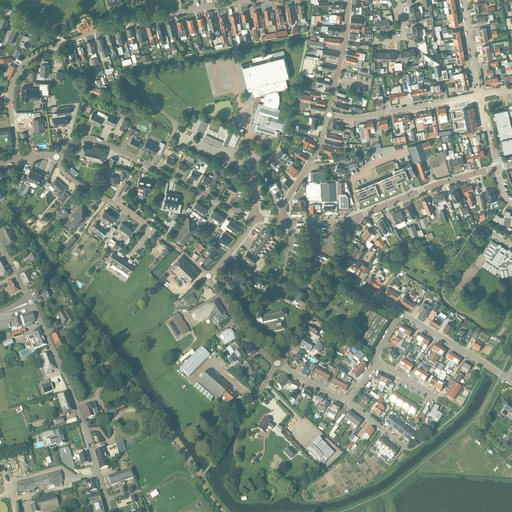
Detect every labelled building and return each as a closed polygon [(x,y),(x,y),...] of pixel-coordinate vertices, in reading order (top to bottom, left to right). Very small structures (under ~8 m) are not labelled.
[(482,11),(483,14),(488,13),(492,12),(495,12),(494,7),(487,8),(483,9),(482,3),(474,5),(476,12),(482,11)] [(294,19),(292,6),(287,7),(287,11),(286,12),(288,24),(294,23),(293,19),(294,19)] [(409,8),(410,14),(422,12),(421,6),(409,8)] [(281,8),(275,9),(278,24),(284,23),(283,15),(282,16),(281,8)] [(264,10),(267,26),(275,25),(273,16),(271,17),(269,10),(264,10)] [(254,21),(255,27),(262,26),(260,15),(259,11),(253,12),(254,17),(253,17),(253,21),(254,21)] [(410,14),(411,21),(422,19),(421,16),(423,15),(422,12),(410,14)] [(489,22),(490,25),(498,24),(497,18),(493,19),(492,12),(488,13),(488,15),(485,16),(476,17),(477,24),(486,22),(489,22)] [(242,14),(244,29),(249,29),(252,29),(251,21),(248,21),(247,13),(242,14)] [(317,24),(317,20),(321,20),(321,15),(311,15),(312,25),(317,24)] [(381,20),(383,29),(390,28),(389,21),(393,21),(392,15),(385,16),(386,19),(381,20)] [(91,21),(88,16),(82,19),(85,24),(79,27),(82,33),(94,26),(91,21)] [(214,16),(208,18),(211,30),(208,31),(211,40),(216,38),(215,34),(218,33),(214,16)] [(225,17),(219,17),(221,25),(222,32),(229,31),(228,24),(226,24),(225,17)] [(375,21),(376,30),(383,29),(381,20),(377,21),(376,17),(374,18),(375,21)] [(8,21),(1,18),(0,20),(0,26),(5,29),(8,21)] [(200,28),(201,28),(203,33),(207,32),(203,18),(202,18),(200,18),(200,19),(197,19),(199,27),(200,28)] [(193,19),(187,21),(190,33),(196,31),(193,19)] [(72,20),(69,25),(74,28),(77,24),(72,20)] [(179,30),(180,36),(186,35),(185,29),(183,21),(177,22),(179,30)] [(173,22),(166,24),(170,36),(176,35),(173,22)] [(160,41),(161,46),(169,43),(167,36),(165,36),(164,32),(161,24),(157,25),(159,33),(161,41),(160,41)] [(149,38),(151,46),(159,43),(156,35),(155,33),(153,25),(146,27),(148,35),(149,35),(149,38)] [(412,27),(413,34),(425,32),(424,29),(420,29),(420,26),(412,27)] [(452,34),(453,38),(460,37),(459,30),(453,31),(453,28),(447,29),(446,26),(441,27),(442,33),(448,32),(448,34),(452,34)] [(9,39),(16,42),(21,30),(14,27),(9,39)] [(142,27),(136,28),(140,43),(146,41),(142,27)] [(133,50),(133,52),(138,50),(136,43),(137,43),(136,40),(135,40),(134,36),(132,28),(126,30),(128,37),(128,40),(130,39),(131,44),(132,50),(133,50)] [(118,40),(119,45),(125,43),(122,30),(116,32),(118,40)] [(419,49),(427,53),(426,46),(425,38),(422,39),(422,36),(425,35),(425,32),(413,34),(414,41),(417,40),(419,47),(419,49)] [(110,45),(111,49),(116,48),(114,41),(111,33),(106,35),(109,43),(110,42),(110,45)] [(355,41),(360,42),(360,38),(362,39),(362,37),(364,38),(364,37),(366,37),(366,35),(360,34),(356,33),(356,35),(350,33),(349,40),(355,41)] [(309,46),(323,48),(324,43),(329,43),(339,45),(340,40),(330,38),(319,37),(319,35),(311,34),(310,39),(316,40),(316,37),(319,38),(319,41),(310,40),(309,46)] [(35,44),(34,44),(37,42),(36,40),(37,40),(35,37),(35,38),(34,36),(29,39),(28,37),(23,35),(20,44),(24,45),(25,45),(27,48),(30,46),(30,47),(35,44)] [(101,50),(103,57),(104,57),(104,59),(110,57),(107,48),(105,48),(102,37),(96,39),(100,50),(101,50)] [(443,43),(445,49),(450,48),(449,45),(454,44),(461,43),(460,37),(453,38),(454,42),(449,43),(449,42),(443,43)] [(92,59),(97,57),(92,41),(87,42),(90,54),(92,59)] [(364,49),(368,50),(369,46),(368,46),(368,43),(360,43),(348,41),(348,45),(359,47),(360,45),(364,46),(364,49)] [(85,63),(87,70),(90,68),(88,61),(87,61),(85,52),(84,53),(82,45),(77,46),(79,54),(80,57),(82,57),(82,60),(83,60),(83,63),(85,63)] [(63,59),(65,64),(69,63),(68,62),(71,61),(71,62),(76,60),(72,49),(67,51),(69,57),(67,58),(67,57),(63,59)] [(337,58),(338,53),(323,50),(317,49),(315,55),(318,56),(318,54),(322,55),(337,58)] [(415,58),(415,60),(419,60),(418,52),(414,53),(414,49),(407,51),(408,59),(415,58)] [(272,53),(252,58),(253,62),(241,65),(247,89),(248,89),(249,92),(253,91),(254,97),(263,95),(264,98),(261,98),(261,101),(264,102),(263,105),(258,103),(253,123),(253,122),(250,130),(259,132),(259,131),(279,136),(280,130),(284,131),(287,121),(278,118),(280,109),(277,109),(279,103),(279,97),(278,91),(288,89),(286,80),(291,78),(285,54),(283,50),(272,53)] [(357,59),(364,61),(365,54),(359,52),(358,54),(347,51),(346,55),(357,58),(357,59)] [(141,55),(143,62),(149,60),(148,54),(141,55)] [(99,62),(97,57),(92,59),(89,59),(91,65),(99,62)] [(354,66),(361,68),(362,61),(357,59),(346,57),(345,61),(355,63),(354,66)] [(441,75),(440,65),(439,65),(439,64),(431,59),(428,63),(433,66),(435,76),(441,75)] [(29,80),(36,81),(36,79),(44,80),(44,76),(48,76),(49,65),(48,64),(48,62),(47,61),(43,61),(42,62),(42,64),(41,64),(41,67),(39,67),(39,71),(41,71),(41,74),(36,73),(30,73),(29,80)] [(11,79),(17,66),(13,64),(12,66),(10,64),(8,69),(10,70),(7,77),(8,77),(7,78),(10,79),(11,79)] [(491,78),(492,84),(498,83),(497,77),(494,78),(492,69),(490,70),(489,70),(490,75),(491,78)] [(460,78),(467,77),(466,71),(459,72),(459,74),(456,74),(450,76),(451,77),(454,76),(454,79),(460,78)] [(405,74),(407,84),(412,83),(411,77),(416,76),(415,72),(405,74)] [(317,87),(316,93),(319,93),(319,91),(325,92),(325,93),(328,94),(329,89),(325,89),(325,90),(325,89),(326,86),(329,86),(330,82),(329,81),(330,79),(325,78),(324,80),(319,79),(318,84),(323,85),(322,87),(320,87),(320,88),(317,87)] [(97,87),(103,89),(104,86),(102,85),(100,79),(95,80),(97,87)] [(395,84),(398,98),(406,97),(405,91),(401,92),(400,85),(397,86),(397,81),(395,81),(395,84)] [(419,88),(420,94),(427,93),(426,87),(423,88),(422,82),(417,83),(418,83),(419,88)] [(411,90),(412,96),(420,94),(419,88),(418,83),(414,84),(415,89),(411,90)] [(389,94),(390,100),(398,98),(395,84),(393,85),(393,88),(391,88),(392,90),(390,90),(391,94),(389,94)] [(434,92),(434,95),(442,93),(441,88),(440,88),(440,85),(437,85),(430,87),(431,92),(434,92)] [(21,100),(29,100),(29,99),(39,99),(40,89),(30,89),(30,88),(22,87),(21,100)] [(311,92),(311,95),(299,93),(298,101),(316,105),(325,106),(326,101),(317,99),(317,101),(311,100),(312,96),(319,97),(320,94),(311,92)] [(347,103),(351,104),(352,98),(348,97),(348,99),(345,98),(346,95),(337,93),(337,96),(336,100),(347,103)] [(375,100),(376,106),(384,104),(382,95),(378,96),(379,99),(375,100)] [(309,109),(323,112),(324,107),(310,104),(305,103),(304,107),(309,108),(309,109)] [(503,148),(504,152),(511,150),(511,149),(511,130),(509,117),(511,119),(511,118),(511,104),(509,106),(509,109),(494,112),(495,116),(494,116),(495,123),(496,123),(498,130),(499,130),(500,135),(499,136),(500,140),(501,140),(502,144),(501,144),(502,148),(503,148)] [(53,118),(54,127),(67,126),(65,114),(71,114),(70,107),(57,109),(57,113),(53,114),(54,118),(53,118)] [(440,115),(441,119),(444,118),(444,114),(446,114),(445,108),(437,110),(438,115),(440,115)] [(424,118),(426,127),(428,126),(427,120),(432,119),(432,118),(432,117),(431,111),(423,112),(424,118)] [(424,127),(424,131),(426,130),(426,127),(424,118),(423,112),(415,114),(416,119),(421,118),(422,121),(423,121),(423,124),(424,127)] [(95,124),(99,126),(103,120),(106,121),(106,122),(113,126),(116,120),(109,116),(108,116),(105,114),(103,118),(93,113),(89,121),(95,124)] [(401,116),(404,131),(407,130),(407,127),(408,127),(407,121),(410,121),(409,115),(401,116)] [(400,125),(402,131),(404,131),(401,116),(393,118),(395,126),(400,125)] [(203,140),(220,148),(221,144),(227,147),(228,145),(235,147),(240,135),(220,126),(220,125),(212,121),(211,123),(208,122),(201,119),(198,118),(192,131),(197,133),(205,137),(203,140)] [(46,120),(44,121),(44,119),(33,120),(34,126),(37,126),(37,131),(45,130),(45,126),(46,126),(46,120)] [(376,126),(378,136),(382,135),(381,130),(388,128),(386,119),(378,121),(379,126),(376,126)] [(373,122),(358,124),(361,137),(362,142),(361,142),(361,143),(362,146),(363,149),(360,149),(360,152),(363,151),(368,150),(367,148),(368,148),(366,142),(367,141),(366,138),(372,137),(371,133),(375,132),(374,127),(373,122)] [(342,132),(343,125),(332,124),(332,131),(342,132)] [(297,131),(306,134),(308,128),(298,125),(298,126),(296,125),(294,130),(297,131)] [(429,137),(430,138),(438,136),(437,132),(436,132),(435,126),(433,126),(434,132),(429,132),(429,133),(427,133),(428,137),(429,137)] [(416,133),(418,141),(428,139),(428,137),(427,133),(424,134),(423,132),(416,133)] [(129,144),(136,148),(139,142),(135,140),(137,136),(133,134),(131,138),(132,138),(129,144)] [(326,138),(341,142),(341,141),(344,142),(345,139),(342,138),(327,134),(326,138)] [(305,137),(302,135),(300,139),(303,141),(303,142),(305,143),(303,146),(307,148),(309,145),(314,147),(316,142),(305,137)] [(405,136),(393,138),(394,146),(406,143),(405,136)] [(151,153),(154,155),(157,150),(161,152),(165,144),(161,142),(158,146),(147,140),(143,149),(146,150),(146,151),(151,153)] [(324,144),(339,148),(339,147),(343,148),(344,145),(340,144),(325,140),(324,144)] [(416,162),(422,179),(428,177),(422,160),(428,158),(427,156),(429,155),(427,148),(429,147),(427,141),(422,143),(422,142),(408,147),(414,163),(416,162)] [(466,155),(467,162),(473,160),(471,153),(468,142),(460,144),(461,149),(467,148),(469,154),(466,155)] [(477,151),(479,158),(485,157),(483,150),(480,151),(478,144),(477,145),(475,145),(477,151)] [(300,152),(302,149),(296,145),(293,151),(298,154),(297,156),(305,161),(308,157),(300,152)] [(327,157),(331,158),(332,154),(333,154),(333,151),(336,152),(336,153),(342,154),(342,149),(336,149),(334,149),(323,145),(321,150),(328,152),(327,157)] [(94,165),(97,166),(98,162),(100,163),(101,163),(101,162),(102,162),(104,162),(105,156),(106,157),(107,153),(107,152),(89,147),(89,148),(83,146),(80,157),(80,158),(86,159),(87,159),(95,161),(94,165)] [(281,149),(275,155),(279,159),(282,156),(285,159),(288,157),(281,149)] [(457,167),(455,159),(452,149),(448,151),(450,158),(452,157),(452,160),(449,161),(451,169),(457,167)] [(165,163),(172,167),(175,161),(173,160),(174,158),(170,155),(169,158),(168,157),(165,163)] [(177,169),(184,173),(187,167),(189,168),(195,157),(191,155),(185,166),(180,163),(177,169)] [(462,157),(455,159),(457,167),(464,165),(462,157)] [(107,166),(113,169),(114,166),(117,161),(111,158),(110,160),(108,164),(107,166)] [(277,165),(272,160),(268,164),(273,169),(277,165)] [(375,168),(377,175),(396,167),(393,161),(375,168)] [(190,176),(197,179),(200,174),(199,174),(200,172),(203,173),(206,168),(201,165),(199,169),(198,169),(197,170),(194,168),(190,176)] [(299,170),(292,165),(288,172),(295,176),(299,170)] [(343,174),(346,174),(349,167),(346,166),(345,168),(337,165),(335,171),(343,174)] [(415,176),(411,165),(392,173),(394,176),(355,191),(359,202),(360,202),(372,197),(373,197),(379,194),(385,192),(385,191),(398,186),(397,182),(401,180),(402,182),(402,181),(408,179),(409,179),(415,176)] [(119,179),(124,180),(126,173),(127,174),(128,171),(122,169),(122,170),(116,168),(116,170),(121,171),(121,172),(119,179)] [(310,175),(317,180),(320,179),(325,179),(324,169),(317,169),(317,172),(310,173),(310,175)] [(25,183),(26,179),(32,181),(36,172),(30,170),(28,176),(24,174),(22,180),(21,181),(20,181),(17,192),(21,193),(25,183)] [(36,186),(40,188),(42,182),(39,181),(42,175),(36,172),(32,181),(37,184),(36,186)] [(209,175),(208,177),(205,176),(202,182),(208,185),(210,182),(214,184),(219,175),(215,173),(213,176),(209,175)] [(111,184),(117,186),(119,178),(106,175),(104,182),(111,184)] [(320,208),(321,208),(320,179),(317,180),(310,175),(310,178),(309,178),(309,182),(308,182),(308,183),(305,183),(306,200),(309,199),(309,204),(308,204),(308,209),(309,209),(309,212),(317,211),(316,208),(320,208)] [(282,184),(288,189),(292,184),(286,180),(287,179),(284,177),(281,181),(284,182),(282,184)] [(54,190),(53,191),(59,196),(56,199),(62,204),(70,196),(64,191),(66,188),(56,179),(51,184),(48,182),(45,185),(48,188),(50,186),(54,190)] [(321,211),(325,211),(326,212),(331,212),(332,211),(337,211),(337,202),(336,202),(336,200),(336,181),(336,179),(328,180),(328,179),(325,179),(320,179),(321,208),(321,211)] [(143,194),(147,195),(148,190),(150,190),(151,182),(139,180),(138,188),(144,189),(143,194)] [(228,191),(234,194),(237,188),(231,185),(231,184),(225,181),(220,190),(226,194),(228,191)] [(346,182),(336,181),(336,200),(338,200),(339,205),(339,211),(348,210),(348,206),(351,205),(351,204),(353,204),(351,197),(349,191),(346,182)] [(125,182),(122,189),(127,191),(130,185),(125,182)] [(272,183),(269,185),(272,190),(276,198),(280,196),(280,195),(282,194),(276,182),(272,183)] [(306,212),(306,200),(305,183),(304,183),(303,183),(302,184),(302,185),(302,184),(297,192),(296,191),(293,195),(293,198),(293,204),(292,205),(293,213),(306,212)] [(466,196),(469,206),(475,204),(472,195),(471,191),(473,191),(471,185),(464,187),(466,196)] [(480,195),(483,203),(487,202),(496,200),(493,190),(487,192),(487,193),(480,195)] [(457,201),(459,207),(465,204),(463,198),(460,199),(457,191),(450,194),(453,202),(457,201)] [(447,203),(443,193),(436,196),(439,206),(447,203)] [(179,196),(167,194),(165,205),(169,205),(169,207),(176,209),(179,196)] [(427,213),(427,215),(434,212),(428,198),(422,201),(424,208),(422,209),(422,210),(423,214),(424,214),(427,213)] [(184,214),(187,216),(189,212),(192,213),(194,210),(197,212),(202,205),(196,202),(191,209),(188,207),(186,211),(184,214)] [(133,213),(136,208),(128,203),(125,207),(133,213)] [(66,224),(74,232),(88,216),(82,211),(85,208),(81,205),(71,216),(72,216),(70,218),(71,219),(66,224)] [(197,222),(200,224),(204,218),(202,217),(202,216),(207,209),(202,205),(197,212),(199,214),(198,216),(200,218),(197,222)] [(409,218),(411,221),(414,220),(412,217),(415,216),(411,206),(404,209),(408,218),(409,218)] [(443,220),(448,218),(443,206),(438,208),(443,220)] [(465,215),(466,217),(470,215),(469,213),(467,206),(460,208),(463,215),(465,215)] [(135,214),(144,220),(146,216),(145,215),(147,213),(139,208),(135,214)] [(66,218),(70,213),(66,210),(62,215),(66,218)] [(213,221),(218,214),(213,210),(208,217),(213,221)] [(401,210),(392,214),(396,224),(405,220),(401,210)] [(101,222),(104,224),(110,215),(104,211),(100,217),(103,219),(101,222)] [(510,212),(505,211),(503,218),(501,218),(499,217),(497,219),(495,217),(494,218),(501,224),(511,225),(511,216),(509,215),(510,212)] [(218,214),(213,221),(219,225),(223,218),(218,214)] [(104,224),(107,226),(108,223),(111,225),(115,218),(110,215),(104,224)] [(419,219),(422,229),(429,226),(427,219),(429,218),(428,216),(419,219)] [(382,219),(377,222),(381,228),(380,229),(379,228),(376,230),(383,240),(385,239),(382,233),(388,230),(382,219)] [(191,235),(198,228),(197,227),(189,220),(182,227),(191,235)] [(230,220),(226,226),(236,233),(240,227),(230,220)] [(97,232),(103,226),(96,221),(91,227),(97,232)] [(115,233),(117,235),(119,231),(122,233),(127,226),(122,223),(117,230),(115,233)] [(410,226),(416,240),(419,238),(424,236),(421,229),(417,231),(414,224),(410,226)] [(0,230),(0,235),(6,246),(12,242),(14,246),(17,244),(10,230),(11,230),(8,226),(0,230)] [(103,226),(97,232),(103,236),(108,230),(103,226)] [(127,226),(122,233),(127,237),(132,230),(127,226)] [(416,240),(410,226),(407,227),(413,241),(416,240)] [(107,235),(111,238),(113,235),(112,234),(116,228),(113,227),(107,235)] [(182,227),(174,236),(183,244),(191,235),(182,227)] [(362,236),(367,240),(370,236),(373,238),(375,235),(367,229),(362,236)] [(261,232),(271,239),(274,236),(266,230),(264,231),(262,230),(261,232)] [(261,236),(269,242),(271,239),(261,232),(260,233),(262,235),(261,236)] [(223,233),(218,239),(226,245),(231,239),(223,233)] [(74,236),(67,243),(70,247),(78,239),(74,236)] [(256,238),(266,246),(269,242),(261,236),(259,238),(257,237),(256,238)] [(256,243),(264,249),(266,246),(256,238),(255,240),(257,241),(256,243)] [(372,244),(367,240),(364,244),(369,248),(372,244)] [(501,274),(501,277),(511,275),(511,276),(511,260),(508,262),(508,260),(510,260),(510,258),(511,257),(511,256),(511,253),(511,252),(508,250),(507,250),(502,247),(501,247),(500,244),(497,245),(492,241),(483,254),(486,256),(485,258),(485,260),(482,266),(495,274),(497,272),(499,274),(501,274)] [(356,246),(352,254),(360,259),(365,251),(364,251),(366,246),(360,242),(357,247),(356,246)] [(251,245),(261,252),(264,249),(256,243),(254,245),(252,243),(251,245)] [(206,249),(200,244),(196,249),(201,254),(206,249)] [(203,261),(208,266),(211,262),(212,264),(215,261),(213,259),(215,257),(213,255),(218,249),(213,244),(207,250),(211,253),(209,255),(203,261)] [(261,252),(251,245),(250,246),(252,248),(251,249),(254,252),(258,255),(259,256),(261,252)] [(73,256),(74,258),(78,253),(82,249),(78,246),(75,251),(72,254),(74,255),(73,256)] [(243,257),(248,261),(254,252),(251,249),(250,249),(248,251),(247,251),(243,257)] [(107,260),(113,264),(118,256),(113,252),(107,260)] [(254,252),(248,261),(252,265),(257,258),(256,257),(258,255),(254,252)] [(29,260),(31,263),(35,261),(31,253),(22,258),(24,262),(29,260)] [(113,264),(118,268),(124,259),(118,256),(113,264)] [(179,273),(190,283),(193,280),(200,274),(182,256),(172,266),(179,273)] [(306,270),(308,271),(310,271),(311,268),(314,270),(318,263),(319,262),(318,261),(319,259),(315,257),(313,261),(311,259),(306,269),(306,270)] [(0,273),(2,278),(11,274),(3,258),(0,259),(0,273)] [(118,268),(123,271),(129,263),(124,259),(118,268)] [(346,264),(356,270),(360,263),(356,261),(355,263),(349,259),(346,264)] [(135,267),(129,263),(123,271),(129,275),(135,267)] [(385,274),(389,276),(394,268),(388,264),(386,263),(384,268),(388,270),(385,274)] [(365,273),(368,274),(371,268),(368,266),(368,267),(362,264),(359,270),(365,273)] [(287,278),(290,272),(284,269),(281,275),(287,278)] [(368,281),(373,284),(382,270),(379,269),(374,277),(372,275),(368,281)] [(373,284),(378,288),(382,281),(384,277),(382,275),(383,275),(382,274),(384,271),(382,270),(373,284)] [(20,276),(26,287),(34,283),(33,281),(34,280),(34,279),(38,277),(35,273),(33,274),(34,276),(31,277),(28,272),(20,276)] [(224,281),(229,289),(235,285),(234,284),(239,277),(234,273),(230,278),(224,281)] [(164,275),(158,280),(162,283),(167,278),(164,275)] [(385,292),(390,295),(398,283),(401,278),(398,276),(392,286),(390,284),(388,286),(385,292)] [(262,278),(254,277),(253,284),(257,284),(256,287),(263,288),(264,283),(261,282),(262,278)] [(5,292),(7,297),(11,295),(12,294),(12,295),(21,290),(14,279),(6,283),(10,290),(8,291),(9,291),(5,292)] [(390,295),(396,299),(399,293),(401,290),(398,288),(401,284),(398,283),(390,295)] [(428,288),(423,295),(427,298),(432,291),(428,288)] [(33,297),(37,305),(50,299),(45,290),(33,297)] [(295,299),(303,303),(306,297),(304,296),(305,293),(299,290),(295,299)] [(56,293),(60,300),(65,297),(63,293),(62,293),(61,291),(56,293)] [(407,305),(412,308),(415,303),(413,302),(415,298),(414,298),(417,294),(414,293),(412,297),(410,300),(407,305)] [(196,301),(192,294),(184,300),(188,306),(196,301)] [(401,302),(407,305),(410,300),(404,296),(401,302)] [(214,317),(219,324),(228,318),(225,313),(217,299),(208,305),(207,304),(193,313),(193,315),(191,316),(195,322),(197,321),(198,322),(199,324),(211,317),(212,318),(214,317)] [(419,313),(425,316),(429,310),(430,306),(424,302),(419,309),(421,310),(419,313)] [(436,312),(441,305),(436,302),(432,309),(436,312)] [(59,316),(63,323),(68,320),(65,316),(68,314),(67,311),(64,313),(59,316)] [(261,322),(262,324),(276,320),(277,323),(273,324),(275,332),(284,330),(282,322),(280,322),(279,320),(283,319),(286,316),(285,312),(281,311),(260,316),(260,317),(256,318),(257,323),(261,322)] [(32,312),(14,318),(17,328),(23,327),(25,326),(25,324),(35,321),(32,312)] [(166,323),(177,341),(190,332),(179,315),(177,312),(171,316),(172,319),(166,323)] [(453,315),(454,313),(451,312),(447,319),(446,318),(443,323),(446,325),(443,330),(448,333),(453,326),(450,324),(451,323),(448,321),(449,320),(450,321),(451,320),(452,321),(454,318),(453,317),(454,316),(453,315)] [(430,322),(437,326),(441,320),(443,322),(445,319),(436,313),(430,322)] [(316,336),(320,330),(312,325),(307,332),(313,336),(311,338),(317,342),(320,338),(316,336)] [(393,340),(390,344),(396,348),(396,347),(398,344),(399,342),(400,341),(407,329),(401,326),(398,332),(399,335),(395,341),(393,340)] [(23,329),(20,330),(18,331),(12,333),(14,339),(22,336),(21,334),(26,333),(24,329),(23,329)] [(413,333),(407,329),(400,341),(402,343),(404,339),(405,340),(407,336),(409,338),(413,333)] [(222,342),(225,346),(229,343),(229,344),(236,339),(236,338),(230,331),(230,330),(227,332),(226,331),(221,335),(225,340),(222,342)] [(470,330),(467,335),(460,330),(458,334),(460,335),(458,339),(460,340),(460,341),(462,343),(463,342),(464,342),(464,341),(468,343),(474,333),(470,330)] [(475,331),(471,339),(475,341),(479,333),(475,331)] [(66,345),(59,332),(51,336),(57,349),(66,345)] [(31,346),(33,352),(36,350),(36,349),(38,348),(39,347),(39,348),(47,345),(43,336),(40,337),(39,333),(32,335),(32,334),(26,337),(29,342),(27,343),(26,343),(26,344),(26,345),(26,346),(26,347),(27,347),(28,347),(29,347),(31,346)] [(417,345),(415,349),(417,351),(419,347),(422,344),(423,341),(425,338),(420,335),(416,341),(422,344),(420,347),(417,345)] [(302,349),(303,348),(309,352),(308,354),(312,357),(315,351),(319,353),(323,347),(316,342),(314,345),(304,338),(299,346),(300,347),(300,348),(302,349)] [(419,347),(417,351),(420,352),(424,345),(427,347),(431,342),(430,341),(431,340),(429,339),(428,340),(425,338),(423,341),(422,344),(419,347)] [(230,369),(232,368),(239,363),(238,361),(244,356),(241,350),(243,349),(238,341),(226,349),(231,356),(227,359),(231,364),(228,366),(230,369)] [(483,345),(477,341),(472,348),(479,352),(483,345)] [(434,352),(428,361),(429,361),(431,363),(437,354),(441,348),(435,344),(432,350),(434,352)] [(202,347),(180,368),(189,377),(210,356),(202,347)] [(388,355),(393,361),(398,357),(394,351),(393,351),(392,348),(389,350),(391,353),(388,355)] [(430,365),(433,367),(434,365),(439,358),(440,355),(443,357),(446,351),(441,348),(437,354),(430,365)] [(45,371),(47,375),(52,373),(52,372),(53,372),(53,371),(56,369),(55,367),(56,367),(55,364),(53,359),(50,352),(49,352),(40,355),(40,356),(45,371)] [(177,357),(181,362),(191,355),(189,353),(183,357),(181,354),(177,357)] [(353,358),(357,363),(361,359),(360,358),(363,356),(359,353),(353,358)] [(444,374),(445,375),(456,357),(450,354),(447,359),(450,361),(444,370),(446,372),(444,374)] [(307,363),(302,361),(303,358),(297,355),(293,362),(304,369),(307,363)] [(351,373),(356,378),(362,373),(350,362),(344,357),(342,359),(350,365),(349,366),(354,370),(351,373)] [(446,375),(448,376),(450,373),(451,374),(452,372),(451,371),(455,364),(458,366),(461,360),(456,357),(445,375),(446,375)] [(350,362),(362,373),(367,367),(362,362),(358,366),(352,360),(350,362)] [(403,360),(399,366),(404,370),(408,364),(403,360)] [(232,368),(234,371),(242,366),(240,362),(239,363),(232,368)] [(256,373),(250,362),(244,365),(249,377),(256,373)] [(311,364),(311,365),(308,363),(305,369),(307,370),(309,367),(309,368),(310,366),(311,366),(310,368),(309,368),(308,370),(312,372),(315,367),(311,364)] [(472,367),(465,363),(461,370),(467,374),(472,367)] [(408,364),(404,370),(410,373),(413,367),(411,365),(408,364)] [(420,379),(425,382),(429,376),(426,375),(431,366),(428,365),(427,366),(425,371),(423,373),(420,379)] [(337,370),(346,375),(348,371),(339,366),(337,370)] [(318,375),(321,377),(324,371),(317,368),(314,374),(317,376),(318,375)] [(222,397),(230,404),(236,398),(228,391),(231,387),(210,369),(197,384),(194,388),(210,402),(213,398),(214,397),(219,401),(222,397)] [(418,370),(414,375),(420,379),(423,373),(420,371),(418,370)] [(324,380),(327,382),(331,375),(324,371),(321,377),(324,379),(324,380)] [(429,385),(435,388),(444,374),(443,374),(440,372),(436,380),(433,379),(429,385)] [(380,389),(386,377),(379,373),(376,380),(380,382),(378,387),(380,389)] [(435,388),(440,392),(444,385),(441,383),(442,382),(446,375),(445,375),(444,374),(435,388)] [(464,376),(460,374),(455,381),(460,384),(464,376)] [(342,390),(346,392),(349,385),(348,384),(348,383),(346,382),(347,381),(350,382),(352,379),(348,377),(345,375),(342,381),(339,387),(342,389),(342,390)] [(290,398),(295,401),(299,393),(296,391),(299,386),(292,382),(289,381),(285,376),(277,384),(281,389),(286,384),(289,386),(293,388),(291,392),(293,393),(290,398)] [(336,385),(339,387),(342,381),(335,377),(332,384),(335,386),(336,385)] [(377,396),(383,398),(384,394),(382,393),(386,384),(390,386),(393,380),(386,377),(380,389),(377,395),(377,396)] [(44,393),(53,390),(51,383),(41,387),(44,393)] [(454,383),(450,390),(457,394),(461,387),(454,383)] [(301,397),(304,398),(306,396),(309,398),(313,392),(306,388),(301,397)] [(453,400),(457,394),(450,390),(446,396),(453,400)] [(59,400),(61,405),(72,402),(69,392),(68,392),(64,394),(58,396),(59,400)] [(389,400),(395,404),(400,396),(394,392),(389,400)] [(361,400),(367,405),(372,399),(373,397),(367,393),(361,400)] [(323,407),(326,409),(329,403),(326,402),(327,400),(325,399),(318,395),(315,401),(314,402),(314,403),(317,405),(318,404),(319,403),(321,404),(322,404),(324,405),(323,407)] [(395,404),(402,408),(406,400),(400,396),(395,404)] [(377,414),(379,416),(385,409),(381,405),(383,402),(383,401),(384,401),(380,398),(379,398),(375,404),(378,406),(373,412),(374,413),(376,414),(377,414)] [(402,408),(408,412),(413,404),(406,400),(402,408)] [(499,413),(505,417),(508,413),(511,415),(511,404),(505,400),(502,404),(504,406),(499,413)] [(75,411),(72,402),(61,405),(64,415),(75,411)] [(338,405),(338,406),(334,403),(331,408),(328,407),(324,416),(325,416),(326,415),(328,416),(329,414),(335,417),(337,413),(338,413),(341,407),(340,407),(341,406),(338,405)] [(82,407),(86,419),(95,416),(99,414),(95,404),(91,405),(91,404),(90,404),(82,407)] [(415,416),(419,408),(413,404),(408,412),(415,416)] [(115,414),(126,410),(124,405),(113,409),(115,414)] [(434,422),(436,423),(437,422),(438,421),(442,415),(437,411),(439,407),(435,405),(429,416),(432,418),(433,418),(434,419),(434,420),(434,422)] [(420,417),(423,419),(428,410),(428,408),(426,407),(422,413),(420,417)] [(100,412),(102,419),(109,417),(107,410),(100,412)] [(351,423),(356,417),(349,412),(345,418),(351,423)] [(338,425),(345,416),(343,414),(336,423),(338,425)] [(286,425),(292,417),(290,415),(284,424),(286,425)] [(385,423),(391,428),(397,420),(391,415),(385,423)] [(55,426),(56,426),(59,425),(65,423),(63,417),(54,420),(53,420),(55,426)] [(258,428),(264,432),(268,426),(272,429),(275,425),(270,423),(271,421),(265,417),(258,428)] [(362,422),(356,417),(351,423),(354,426),(352,428),(355,430),(362,422)] [(391,428),(397,432),(403,424),(397,420),(391,428)] [(333,441),(336,443),(340,438),(334,434),(339,426),(336,424),(331,432),(329,435),(334,439),(333,441)] [(397,432),(402,437),(409,429),(403,424),(397,432)] [(362,437),(367,441),(374,431),(369,427),(364,434),(365,434),(362,437)] [(353,440),(360,430),(358,428),(351,438),(353,440)] [(414,434),(409,429),(402,437),(408,441),(414,434)] [(58,443),(58,446),(65,444),(62,431),(54,433),(56,437),(49,439),(50,440),(47,440),(48,445),(51,444),(51,445),(58,443)] [(351,449),(353,451),(357,446),(355,444),(359,439),(355,437),(347,447),(348,447),(346,449),(349,451),(351,449)] [(376,444),(382,449),(387,442),(381,437),(376,444)] [(124,441),(117,442),(119,451),(125,449),(124,441)] [(316,458),(320,462),(324,458),(327,461),(334,453),(322,441),(318,445),(317,444),(316,446),(313,443),(307,449),(311,453),(310,454),(315,459),(316,458)] [(382,449),(387,454),(393,446),(387,442),(382,449)] [(107,459),(115,456),(114,454),(118,453),(116,445),(95,451),(100,470),(109,467),(108,464),(109,463),(108,461),(107,461),(107,459)] [(399,451),(393,446),(387,454),(393,458),(399,451)] [(296,454),(290,447),(284,452),(290,459),(296,454)] [(77,459),(79,466),(82,465),(89,463),(87,453),(84,454),(83,450),(78,452),(79,455),(79,456),(80,458),(77,459)] [(53,461),(47,462),(48,468),(55,467),(61,465),(59,459),(53,460),(53,461)] [(119,473),(123,484),(125,483),(125,481),(134,478),(130,469),(119,473)] [(48,490),(63,486),(62,482),(63,482),(60,471),(17,482),(20,493),(47,486),(48,490)] [(108,476),(111,486),(121,483),(121,484),(123,484),(119,473),(108,476)] [(87,483),(90,492),(97,489),(94,479),(87,482),(86,480),(81,482),(82,485),(87,483)] [(30,505),(31,511),(39,511),(59,507),(56,494),(32,500),(33,504),(30,505)] [(91,505),(92,511),(103,511),(101,502),(99,496),(89,498),(91,505)]
